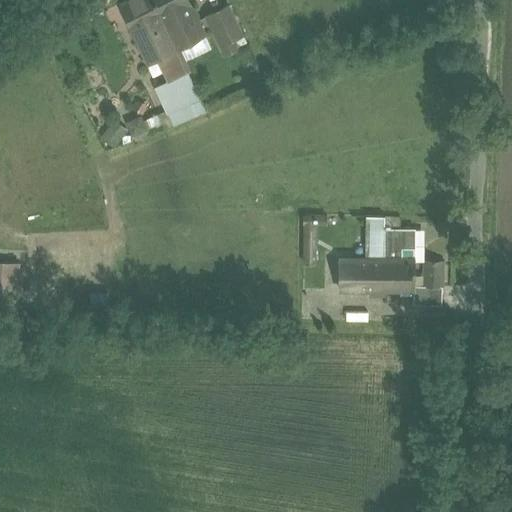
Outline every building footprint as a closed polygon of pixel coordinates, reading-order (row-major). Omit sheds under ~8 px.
[(178,42),(156,0),(121,0),(149,56),(158,52),(178,42)] [(198,16),(189,0),(156,0),(178,42),(204,29),(198,17),(198,16)] [(229,1),(198,16),(198,17),(208,12),(226,49),(237,44),(232,35),(243,29),(229,1)] [(178,42),(158,52),(169,75),(188,67),(190,67),(178,42)] [(169,75),(155,82),(165,106),(166,107),(190,97),(195,108),(205,104),(188,67),(169,75)] [(110,92),(103,101),(111,108),(118,99),(110,92)] [(165,106),(147,114),(152,127),(195,108),(190,97),(166,107),(165,106)] [(133,134),(152,127),(147,114),(144,115),(142,111),(126,117),(133,134)] [(114,116),(101,132),(114,142),(127,126),(114,116)] [(327,211),(307,210),(306,258),(316,258),(317,218),(327,218),(327,211)] [(369,253),(342,253),(341,284),(385,285),(386,223),(387,211),(370,210),(369,253)] [(416,223),(386,223),(385,285),(415,285),(416,280),(416,267),(416,264),(416,253),(402,253),(403,242),(416,242),(416,223)] [(445,256),(426,255),(425,280),(444,281),(445,256)] [(22,260),(0,258),(0,285),(21,287),(22,260)] [(425,280),(416,280),(415,285),(414,299),(443,300),(444,281),(425,280)]
